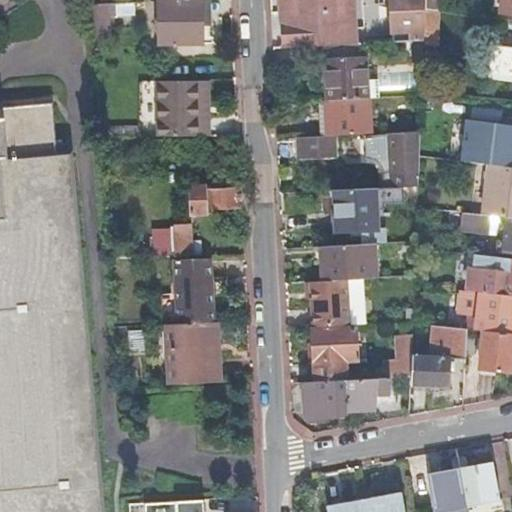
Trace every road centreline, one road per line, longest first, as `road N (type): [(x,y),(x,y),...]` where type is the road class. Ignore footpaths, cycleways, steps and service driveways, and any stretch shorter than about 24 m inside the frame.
road 1 (residential): [(270,465),(249,0)]
road 2 (residential): [(511,418),(270,465)]
